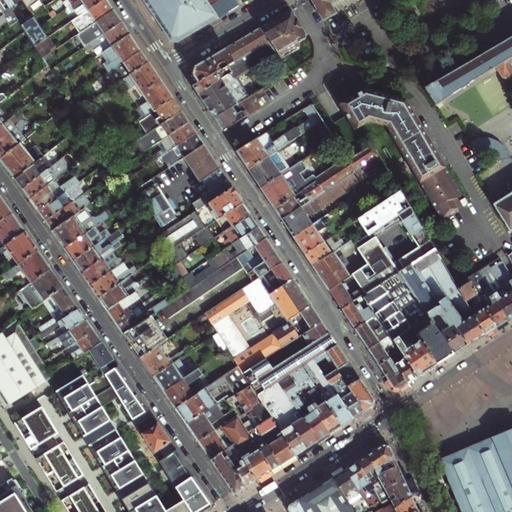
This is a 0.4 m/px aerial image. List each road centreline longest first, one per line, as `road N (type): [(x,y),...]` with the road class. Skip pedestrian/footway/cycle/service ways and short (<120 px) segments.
road 1 (tertiary): [(167,66),(391,414)]
road 2 (residential): [(232,511),(0,178)]
road 3 (unknown): [(329,50),(317,85),(290,110),(217,144)]
road 4 (tertiary): [(270,492),(391,414)]
road 5 (tertiary): [(391,414),(511,337)]
road 6 (residential): [(167,66),(279,0)]
